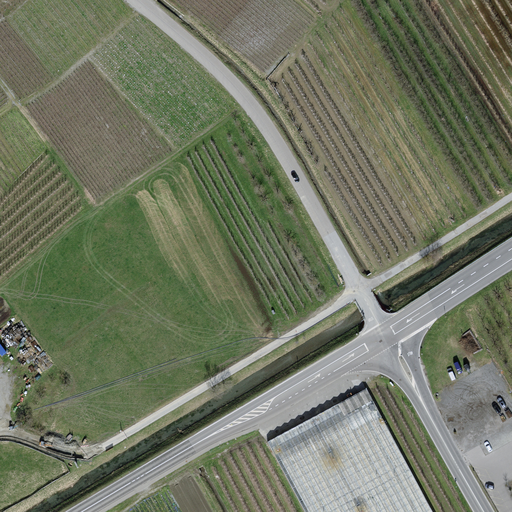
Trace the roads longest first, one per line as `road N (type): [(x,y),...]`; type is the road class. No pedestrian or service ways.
road 1 (unclassified): [(0,430),(63,452),(94,449),(358,290)]
road 2 (unclassified): [(358,290),(262,121),(203,53),(136,0)]
road 3 (secondary): [(80,511),(382,336)]
road 4 (tertiary): [(382,336),(482,511)]
road 5 (unclassified): [(511,195),(358,290)]
road 6 (secondary): [(382,336),(511,250)]
